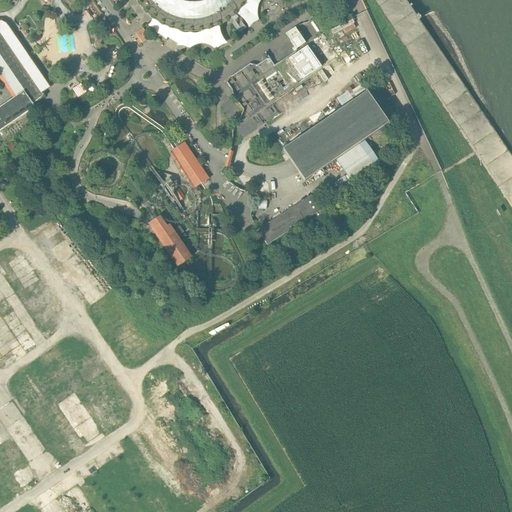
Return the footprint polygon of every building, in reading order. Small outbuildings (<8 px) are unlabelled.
[(135,0),(136,1),(139,5),(142,8),(145,12),(148,13),(150,15),(152,17),(156,19),(160,21),(163,22),(166,23),(170,25),(175,26),(181,26),(186,26),(193,25),(199,24),(203,22),(208,20),(213,18),(216,15),(218,14),(221,11),(224,8),(226,6),(229,2),(230,0),(135,0)] [(243,0),(242,2),(239,6),(236,11),(232,15),(229,18),(231,18),(234,19),(237,21),(239,23),(242,25),(244,29),(246,31),(248,27),(250,25),(253,24),(255,23),(258,22),(256,18),(255,14),(255,10),(256,6),(257,4),(259,2),(260,0),(243,0)] [(215,32),(214,29),(210,30),(207,32),(204,33),(200,34),(195,35),(192,36),(186,36),(181,36),(175,35),(170,34),(166,33),(161,31),(157,29),(153,26),(149,24),(147,22),(147,24),(147,25),(147,27),(146,28),(149,29),(151,32),(152,34),(153,37),(156,37),(160,38),(162,40),(164,42),(168,43),(171,44),(172,46),(174,49),(176,48),(180,48),(184,48),(186,50),(189,52),(192,49),(195,48),(199,47),(202,47),(206,47),(210,49),(212,50),(215,52),(217,49),(220,48),(222,47),(225,46),(222,44),(220,42),(218,39),(216,36),(215,32)] [(134,32),(140,43),(149,38),(143,27),(134,32)] [(329,28),(274,66),(268,58),(257,65),(263,74),(258,77),(250,64),(230,78),(232,80),(227,83),(234,93),(233,94),(250,119),(251,118),(258,128),(279,114),(272,104),(346,53),(345,51),(341,54),(339,52),(337,53),(324,35),(331,30),(329,28)] [(305,43),(295,28),(286,34),(296,49),(305,43)] [(0,57),(23,91),(0,107),(0,131),(35,107),(33,104),(44,96),(0,31),(0,57)] [(81,83),(72,87),(77,96),(85,92),(81,83)] [(361,92),(277,150),(299,181),(383,124),(361,92)] [(175,149),(171,153),(194,189),(200,186),(209,179),(203,171),(185,144),(175,149)] [(179,189),(173,193),(179,201),(184,198),(179,189)] [(311,195),(257,230),(267,245),(320,210),(311,195)] [(159,218),(148,226),(177,268),(186,263),(191,258),(169,225),(165,228),(159,218)] [(56,404),(78,439),(96,427),(74,393),(56,404)] [(142,427),(157,456),(174,447),(158,418),(142,427)] [(181,467),(183,470),(192,466),(186,455),(169,463),(174,471),(181,467)] [(163,481),(157,485),(173,509),(179,505),(163,481)] [(151,511),(167,511),(153,488),(141,495),(151,511)]
